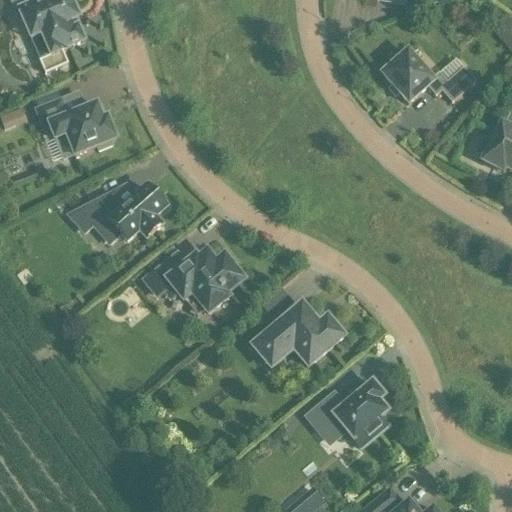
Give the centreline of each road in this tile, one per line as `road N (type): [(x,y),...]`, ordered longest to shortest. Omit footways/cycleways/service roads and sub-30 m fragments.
road 1 (residential): [(126,0),(152,108),(181,163),(219,202),(373,295),(405,340),(442,426),(467,456),(503,468)]
road 2 (residential): [(511,237),(417,184),(344,116),(321,77),(310,0)]
